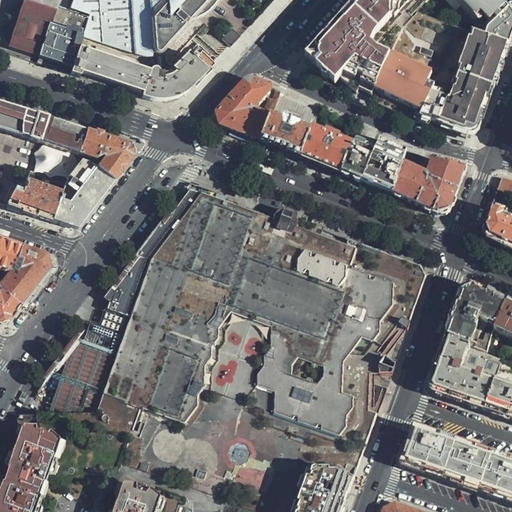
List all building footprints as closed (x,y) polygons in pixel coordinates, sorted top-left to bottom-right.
[(55,7),(57,0),(25,0),(10,47),(39,57),(55,7)] [(73,0),(69,10),(88,17),(88,19),(83,37),(138,56),(142,57),(151,57),(162,51),(187,23),(192,22),(203,16),(207,12),(213,6),(216,0),(73,0)] [(358,0),(356,3),(345,15),(324,37),(314,48),(319,52),(318,53),(318,55),(318,57),(308,58),(307,56),(304,58),(319,71),(333,84),(338,79),(356,94),(358,91),(365,93),(372,95),(369,101),(413,121),(432,128),(433,125),(436,126),(466,136),(467,135),(470,136),(474,136),(476,135),(478,134),(479,132),(480,132),(483,124),(503,67),(510,47),(484,38),(417,14),(429,0),(358,0)] [(462,0),(453,0),(475,20),(479,16),(462,0)] [(492,21),(505,7),(498,0),(462,0),(479,16),(482,12),(492,21)] [(39,57),(37,63),(55,70),(71,76),(79,49),(82,39),(83,37),(88,19),(69,12),(68,14),(64,13),(64,11),(55,7),(39,57)] [(511,13),(505,7),(492,21),(487,26),(484,38),(510,47),(511,43),(511,40),(511,13)] [(230,48),(240,35),(232,27),(221,40),(227,46),(230,48)] [(71,76),(80,79),(81,74),(144,94),(143,98),(149,100),(163,101),(170,101),(176,99),(182,96),(188,93),(196,86),(215,64),(213,62),(202,52),(197,58),(194,56),(192,58),(187,54),(172,71),(170,73),(171,76),(165,78),(158,79),(156,72),(156,71),(154,70),(153,70),(152,70),(151,70),(149,72),(100,55),(83,50),(79,49),(71,76)] [(152,70),(153,70),(152,63),(147,66),(101,51),(100,55),(149,72),(151,70),(152,70)] [(170,73),(172,71),(165,63),(162,51),(151,57),(152,63),(153,70),(154,70),(156,71),(156,72),(158,79),(165,78),(171,76),(170,73)] [(272,94),(270,89),(254,82),(244,86),(217,115),(221,127),(239,134),(262,143),(272,118),(258,113),(256,109),(272,94)] [(289,101),(280,97),(275,110),(314,126),(319,113),(313,111),(308,108),(301,106),(295,103),(289,101)] [(78,154),(85,134),(22,114),(0,106),(0,133),(77,159),(78,154)] [(283,122),(272,118),(262,143),(285,152),(302,159),(311,134),(300,130),(301,126),(285,119),(283,122)] [(319,166),(342,175),(353,146),(312,130),(311,134),(302,159),(319,166)] [(98,171),(114,183),(132,159),(128,149),(105,141),(85,134),(78,154),(94,160),(104,158),(106,161),(98,171)] [(403,150),(381,139),(376,149),(362,184),(377,190),(393,197),(402,167),(403,165),(407,152),(403,150)] [(361,143),(355,141),(353,146),(342,175),(352,180),(362,184),(376,149),(371,147),(361,143)] [(421,157),(407,152),(403,165),(416,169),(421,157)] [(466,170),(434,161),(429,175),(431,181),(429,182),(425,176),(402,167),(393,197),(415,207),(437,218),(451,215),(466,173),(466,170)] [(82,227),(114,183),(98,171),(95,168),(80,163),(67,183),(66,183),(59,196),(51,224),(70,230),(82,227)] [(511,181),(503,179),(492,209),(508,215),(506,220),(511,222),(511,181)] [(31,217),(51,224),(59,196),(25,184),(22,192),(14,189),(5,208),(31,217)] [(423,291),(427,278),(422,268),(382,252),(379,260),(357,252),(361,243),(353,240),(346,245),(339,243),(339,245),(299,231),(299,215),(296,214),(294,223),(278,218),(283,211),(280,211),(274,219),(266,217),(248,210),(202,194),(187,216),(175,206),(102,302),(108,306),(101,323),(90,323),(50,412),(37,417),(36,431),(21,435),(18,445),(5,445),(0,459),(0,511),(344,511),(346,508),(344,508),(355,477),(376,417),(372,415),(367,414),(369,363),(396,324),(399,327),(408,333),(410,327),(408,326),(421,290),(423,291)] [(508,215),(492,209),(484,231),(487,237),(490,243),(502,249),(511,253),(511,222),(506,220),(508,215)] [(296,214),(283,211),(278,218),(294,223),(296,214)] [(0,288),(14,270),(21,250),(2,243),(0,242),(0,288)] [(382,252),(361,243),(357,252),(379,260),(382,252)] [(0,288),(0,294),(19,309),(49,271),(45,259),(34,254),(21,250),(14,270),(0,288)] [(493,332),(505,305),(473,289),(467,292),(461,295),(459,302),(456,310),(453,319),(449,328),(445,339),(488,356),(491,336),(493,332)] [(413,317),(423,291),(421,290),(408,326),(410,327),(413,317)] [(0,324),(8,322),(19,309),(0,294),(0,324)] [(511,307),(505,305),(493,332),(511,341),(511,307)] [(399,327),(396,324),(369,363),(367,414),(372,415),(373,383),(373,380),(373,377),(373,365),(379,356),(399,327)] [(76,336),(37,387),(42,391),(80,339),(76,336)] [(488,356),(445,339),(441,351),(437,362),(429,385),(432,390),(435,396),(468,408),(476,411),(484,413),(502,362),(488,356)] [(385,360),(379,356),(373,365),(373,377),(379,377),(378,367),(385,360)] [(392,377),(395,368),(393,366),(385,360),(378,367),(379,377),(392,377)] [(511,365),(502,362),(484,413),(492,416),(499,419),(505,421),(510,422),(511,423),(511,365)] [(36,431),(37,417),(20,417),(11,435),(21,435),(36,431)] [(427,432),(422,430),(411,436),(404,457),(408,469),(511,504),(511,462),(502,458),(463,445),(444,438),(427,432)] [(18,445),(21,435),(11,435),(5,445),(18,445)]
